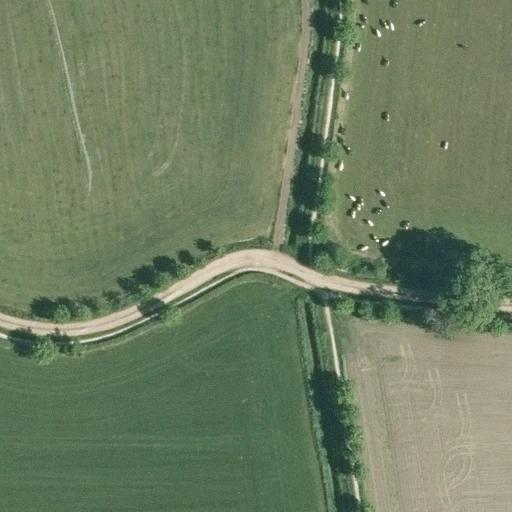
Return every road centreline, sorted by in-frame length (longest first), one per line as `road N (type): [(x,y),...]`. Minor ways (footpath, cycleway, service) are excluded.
road 1 (track): [(0,322),(95,327),(256,257),(309,275)]
road 2 (track): [(333,0),(298,270)]
road 3 (track): [(309,275),(511,306)]
